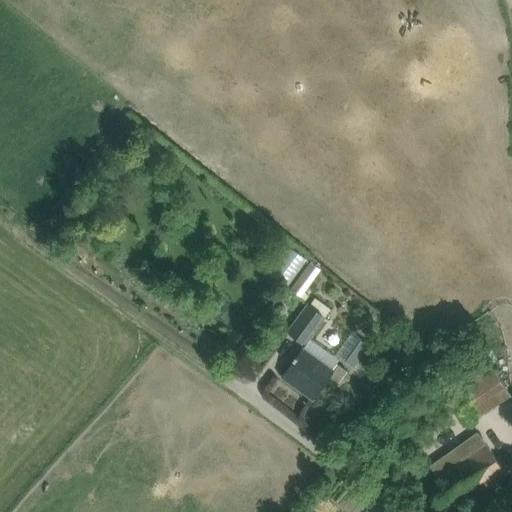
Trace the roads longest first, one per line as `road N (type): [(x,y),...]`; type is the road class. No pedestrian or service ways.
road 1 (unclassified): [(408,511),(199,355)]
road 2 (track): [(199,355),(0,210)]
